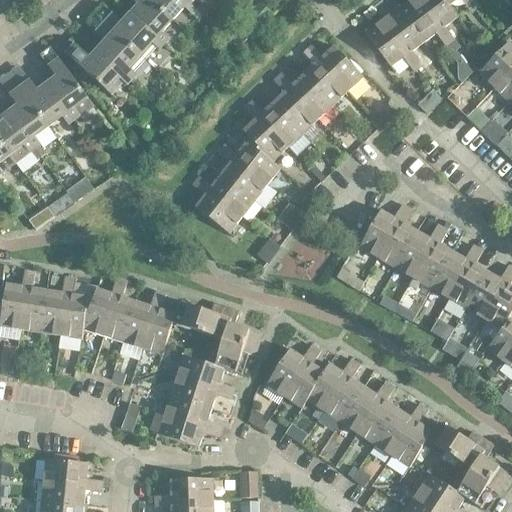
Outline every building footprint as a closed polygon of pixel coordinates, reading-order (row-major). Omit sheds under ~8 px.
[(173,21),(149,0),(130,0),(138,7),(131,15),(164,45),(169,40),(162,34),(173,21)] [(192,15),(196,10),(185,0),(149,0),(173,21),(184,9),(192,15)] [(185,0),(196,10),(201,5),(196,0),(185,0)] [(425,44),(436,35),(441,32),(416,0),(411,0),(399,10),(425,44)] [(442,42),(451,35),(445,29),(458,19),(449,8),(442,0),(416,0),(441,32),(436,35),(442,42)] [(442,0),(449,8),(459,0),(442,0)] [(475,0),(473,0),(466,6),(471,13),(480,6),(475,0)] [(242,20),(256,33),(272,16),(258,3),(242,20)] [(103,5),(94,14),(144,60),(156,48),(159,51),(164,45),(131,15),(123,23),(103,5)] [(425,44),(399,10),(366,35),(392,69),(404,60),(414,74),(423,67),(413,53),(425,44)] [(106,42),(98,50),(132,81),(137,76),(133,72),(144,60),(94,14),(86,24),(106,42)] [(451,35),(442,42),(447,49),(456,42),(451,35)] [(127,86),(132,81),(98,50),(91,59),(70,41),(62,50),(112,96),(124,83),(127,86)] [(511,71),(511,46),(509,44),(479,75),(494,90),(511,71)] [(309,60),(318,53),(312,47),(304,54),(309,60)] [(57,78),(47,85),(74,122),(94,107),(88,100),(88,99),(51,48),(40,56),(57,78)] [(318,53),(309,60),(314,66),(319,62),(348,94),(364,79),(334,48),(323,58),(318,53)] [(304,76),(333,108),(348,94),(319,62),(314,66),(315,66),(304,76)] [(509,104),(511,100),(511,71),(494,90),(509,104)] [(280,88),(288,80),(282,75),(274,82),(280,88)] [(333,108),(304,76),(293,86),(288,80),(280,88),(285,94),(289,90),(318,121),(333,108)] [(80,130),(74,122),(47,85),(38,92),(31,81),(20,89),(49,128),(63,118),(75,134),(80,130)] [(41,146),(36,138),(49,128),(20,89),(10,96),(18,107),(9,114),(36,150),(41,158),(45,156),(39,147),(41,146)] [(274,104),(303,135),(318,121),(289,90),(285,94),(274,104)] [(250,116),(258,108),(252,102),(244,110),(250,116)] [(379,121),(396,113),(391,102),(374,111),(379,121)] [(258,108),(250,116),(255,121),(259,118),(288,149),(303,135),(274,104),(263,114),(258,108)] [(0,142),(11,157),(16,164),(31,154),(37,162),(41,158),(36,150),(9,114),(0,120),(0,142)] [(273,163),(288,149),(259,118),(255,121),(243,132),(251,140),(273,164),(273,163)] [(492,135),(500,127),(494,121),(486,129),(492,135)] [(225,160),(231,165),(234,161),(268,187),(281,170),(273,163),(273,164),(251,140),(238,156),(231,151),(225,160)] [(0,176),(16,164),(11,157),(0,142),(0,176)] [(340,183),(370,155),(359,143),(329,171),(340,183)] [(225,160),(231,151),(225,146),(218,155),(225,160)] [(231,165),(222,176),(255,203),(268,187),(234,161),(231,165)] [(212,188),(206,183),(199,192),(205,197),(209,192),(243,219),(255,203),(222,176),(212,188)] [(199,192),(206,183),(200,178),(193,187),(199,192)] [(230,235),(243,219),(209,192),(205,197),(196,209),(230,235)] [(56,218),(74,205),(68,195),(49,208),(56,218)] [(310,212),(318,202),(309,195),(301,205),(310,212)] [(399,213),(408,219),(412,212),(403,206),(399,213)] [(36,231),(37,230),(56,218),(49,208),(30,222),(36,231)] [(360,249),(378,260),(400,223),(395,220),(381,212),(360,249)] [(405,225),(408,219),(399,213),(395,220),(400,223),(378,260),(396,270),(417,233),(405,225)] [(434,234),(444,239),(448,232),(438,226),(434,234)] [(430,240),(417,233),(396,270),(414,280),(435,243),(430,240)] [(444,239),(434,234),(430,240),(435,243),(414,280),(409,287),(415,291),(420,284),(431,290),(453,253),(440,246),(444,239)] [(267,264),(280,249),(269,241),(257,256),(267,264)] [(469,254),(479,260),(483,252),(473,247),(469,254)] [(453,253),(431,290),(449,300),(470,263),(465,261),(453,253)] [(475,266),(479,260),(469,254),(465,261),(470,263),(449,300),(467,311),(488,273),(475,266)] [(25,272),(24,280),(35,282),(36,274),(25,272)] [(501,281),(488,273),(467,311),(484,321),(506,284),(501,281)] [(511,284),(511,278),(505,274),(501,281),(506,284),(484,321),(503,331),(503,332),(511,315),(511,314),(511,287),(511,286),(511,284)] [(65,279),(64,287),(75,289),(76,281),(65,279)] [(360,279),(359,294),(378,295),(379,280),(360,279)] [(23,288),(28,289),(21,331),(42,335),(48,292),(34,290),(35,282),(24,280),(23,288)] [(117,280),(114,288),(125,291),(128,283),(117,280)] [(23,288),(7,285),(0,328),(14,330),(21,331),(28,289),(23,288)] [(64,287),(63,294),(68,295),(62,338),(83,341),(84,331),(94,300),(74,296),(75,289),(64,287)] [(114,288),(112,295),(117,297),(104,338),(124,344),(137,303),(123,299),(125,291),(114,288)] [(97,290),(94,300),(84,331),(104,338),(117,297),(112,295),(97,290)] [(48,292),(42,335),(62,338),(68,295),(63,294),(48,292)] [(156,293),(153,300),(164,304),(167,296),(156,293)] [(153,300),(151,308),(156,310),(143,350),(163,357),(173,325),(176,316),(161,311),(164,304),(153,300)] [(137,303),(124,344),(143,350),(156,310),(151,308),(137,303)] [(176,316),(173,325),(224,342),(216,367),(225,371),(236,375),(243,355),(255,359),(263,337),(234,327),(239,313),(214,305),(211,315),(180,304),(176,316)] [(393,312),(412,323),(416,316),(398,305),(393,312)] [(503,332),(503,331),(487,350),(504,364),(511,353),(511,314),(511,315),(503,332)] [(447,326),(440,338),(447,343),(449,339),(454,330),(447,326)] [(312,346),(308,353),(317,359),(322,352),(312,346)] [(0,367),(0,366),(0,368),(14,371),(15,369),(18,350),(7,348),(3,347),(0,367)] [(291,351),(267,387),(285,398),(308,363),(304,359),(291,351)] [(304,359),(308,363),(285,398),(302,410),(308,402),(326,374),(325,373),(313,366),(317,359),(308,353),(304,359)] [(216,367),(184,357),(178,377),(219,391),(220,385),(225,371),(216,367)] [(347,368),(357,374),(361,367),(352,361),(347,368)] [(39,374),(46,375),(47,363),(41,362),(39,374)] [(475,370),(461,362),(454,373),(469,381),(475,370)] [(325,373),(326,374),(308,402),(318,409),(324,413),(348,377),(343,374),(330,365),(325,373)] [(343,374),(348,377),(324,413),(341,424),(365,388),(352,380),(357,374),(347,368),(343,374)] [(112,382),(123,386),(126,376),(115,372),(112,382)] [(219,391),(178,377),(171,397),(212,410),(217,396),(224,398),(228,388),(220,385),(219,391)] [(386,383),(381,390),(391,396),(395,390),(386,383)] [(235,390),(228,388),(224,398),(232,401),(235,390)] [(382,400),(377,397),(365,388),(341,424),(358,435),(382,400)] [(377,397),(382,400),(358,435),(375,446),(399,411),(386,403),(391,396),(381,390),(377,397)] [(212,410),(171,397),(165,416),(206,429),(208,424),(212,410)] [(142,409),(130,405),(122,430),(133,434),(142,409)] [(415,412),(425,419),(429,412),(420,406),(415,412)] [(319,421),(324,413),(318,409),(313,417),(319,421)] [(411,419),(399,411),(375,446),(392,458),(416,422),(411,419)] [(411,419),(416,422),(392,458),(410,469),(428,442),(433,434),(420,425),(425,419),(415,412),(411,419)] [(206,429),(165,416),(158,436),(199,450),(204,435),(211,437),(215,426),(208,424),(206,429)] [(458,494),(466,500),(476,506),(487,488),(498,496),(511,477),(486,460),(494,448),(473,433),(467,442),(440,423),(433,434),(428,442),(473,471),(458,494)] [(229,431),(215,426),(211,437),(226,442),(229,431)] [(289,450),(298,460),(309,450),(300,440),(289,450)] [(87,487),(87,481),(89,465),(46,461),(44,482),(87,487)] [(1,464),(0,477),(13,478),(14,470),(9,465),(1,464)] [(241,500),(260,499),(259,473),(240,474),(241,500)] [(457,511),(466,500),(458,494),(430,475),(418,493),(446,511),(457,511)] [(163,497),(164,509),(172,508),(171,503),(214,501),(214,480),(171,482),(171,497),(163,497)] [(86,492),(94,493),(95,482),(87,481),(87,487),(44,482),(42,502),(85,507),(86,492)] [(95,482),(94,493),(102,494),(103,482),(95,482)] [(446,511),(418,493),(407,510),(409,511),(446,511)] [(164,509),(163,497),(155,498),(156,509),(164,509)] [(172,508),(171,511),(214,511),(214,501),(171,503),(172,508)] [(84,511),(85,507),(42,502),(40,511),(84,511)] [(260,511),(260,503),(241,504),(240,511),(260,511)]
